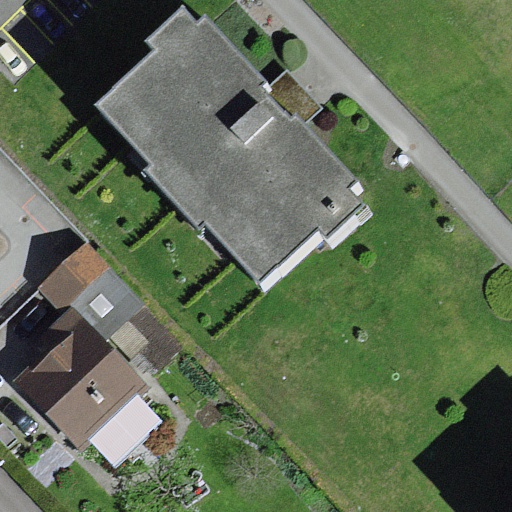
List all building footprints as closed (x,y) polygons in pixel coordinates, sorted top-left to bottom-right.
[(0,0),(0,40),(44,0),(0,0)] [(112,58),(123,69),(64,124),(224,293),(278,243),(289,255),(336,211),(155,18),(112,58)] [(40,285),(61,313),(105,278),(84,251),(40,285)] [(70,338),(6,396),(63,458),(77,445),(106,477),(156,432),(70,338)] [(511,491),(511,501),(499,511),(511,511),(511,480),(506,486),(511,491)]
